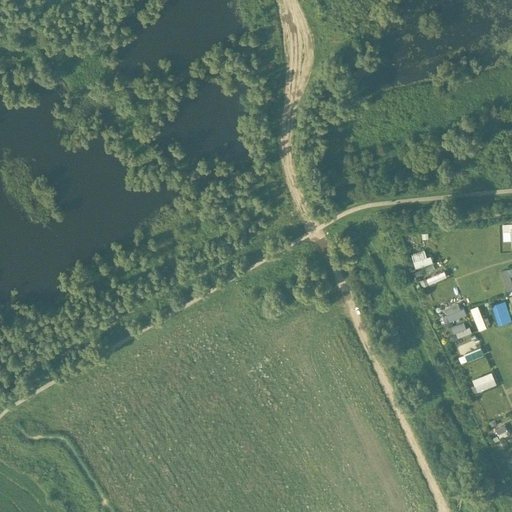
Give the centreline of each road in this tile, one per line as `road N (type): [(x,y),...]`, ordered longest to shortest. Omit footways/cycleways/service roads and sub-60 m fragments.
road 1 (track): [(296,0),(313,37),(289,123),(297,189),(445,511)]
road 2 (track): [(340,217),(378,262),(498,511)]
